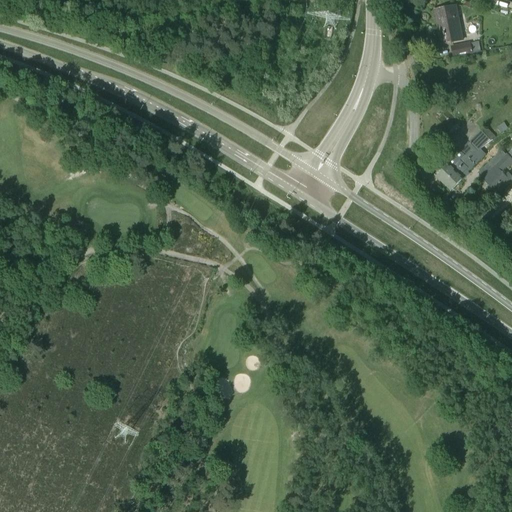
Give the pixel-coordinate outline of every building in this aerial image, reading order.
[(440,45),(464,41),(457,6),(434,10),(440,45)] [(453,57),(472,53),(472,52),(471,44),(470,42),(451,46),(453,57)] [(479,42),(471,44),(472,52),(481,51),(479,42)] [(496,138),(508,129),(503,123),(496,128),(498,131),(493,134),(486,128),(469,144),(468,142),(435,175),(451,191),(470,174),(468,172),(485,155),(484,153),(492,146),(489,143),(496,137),(496,138)] [(511,149),(507,155),(483,180),(487,184),(485,186),(491,192),(493,190),(497,194),(508,183),(508,184),(509,183),(510,183),(511,181),(511,176),(508,173),(505,176),(502,173),(506,169),(507,170),(511,166),(511,149)] [(481,178),(483,180),(507,155),(501,150),(477,173),(481,178)] [(497,238),(501,234),(496,229),(492,233),(497,238)]
